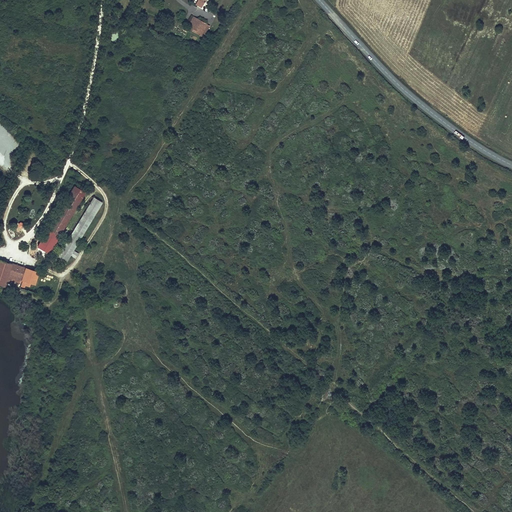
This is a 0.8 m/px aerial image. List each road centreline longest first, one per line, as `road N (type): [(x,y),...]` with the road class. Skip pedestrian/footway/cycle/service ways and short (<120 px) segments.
road 1 (track): [(68,162),(472,511)]
road 2 (tertiary): [(318,0),(414,99),(511,165)]
road 3 (track): [(94,183),(107,205),(65,276),(85,308),(89,338)]
